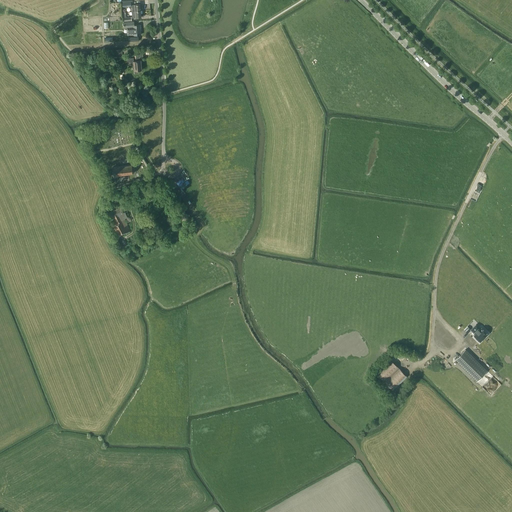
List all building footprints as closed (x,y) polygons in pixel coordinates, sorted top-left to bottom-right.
[(128,35),(133,34),(134,35),(141,34),(140,25),(134,25),(133,21),(123,22),(123,27),(128,27),(128,35)] [(138,73),(138,70),(142,70),(141,60),(140,60),(140,57),(143,57),(142,52),(135,53),(136,60),(133,60),(133,58),(126,58),(127,65),(133,64),(134,70),(134,73),(138,73)] [(132,173),(135,170),(134,166),(131,164),(113,166),(114,175),(132,173)] [(182,177),(176,182),(179,186),(180,185),(183,188),(188,184),(182,177)] [(117,236),(130,230),(124,218),(127,217),(121,206),(109,212),(112,217),(113,216),(115,220),(110,222),(117,236)] [(476,324),(471,330),(475,334),(474,335),(480,341),(488,333),(481,327),(480,328),(476,324)] [(465,349),(455,360),(476,381),(487,370),(465,349)] [(389,359),(376,371),(394,390),(407,377),(389,359)]
